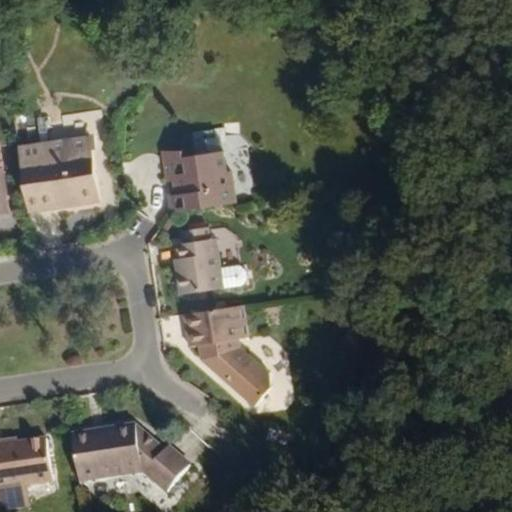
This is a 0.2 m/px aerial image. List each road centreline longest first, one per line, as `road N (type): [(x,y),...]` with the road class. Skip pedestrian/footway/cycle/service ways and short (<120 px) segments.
road 1 (residential): [(0,391),(149,369)]
road 2 (residential): [(253,465),(149,369)]
road 3 (residential): [(128,254),(0,275)]
